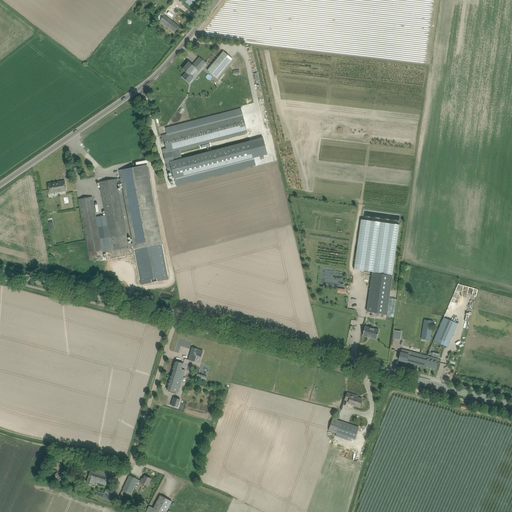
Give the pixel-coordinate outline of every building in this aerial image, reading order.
[(156,20),(164,26),(168,29),(169,27),(175,32),(179,27),(175,23),(161,13),(156,20)] [(224,51),(208,71),(217,78),(233,59),(224,51)] [(186,72),(182,77),(189,83),(194,78),(190,74),(195,68),(195,67),(197,65),(201,69),(206,63),(199,57),(194,63),(195,64),(194,66),(193,65),(189,62),(187,64),(183,69),(186,72)] [(267,155),(263,138),(182,159),(180,151),(207,144),(218,141),(248,133),(243,116),(166,136),(165,135),(161,136),(162,138),(164,138),(166,148),(162,149),(168,173),(173,172),(174,178),(267,155)] [(99,182),(105,215),(96,217),(92,197),(79,200),(78,200),(86,241),(87,243),(89,253),(89,257),(94,257),(101,255),(103,255),(103,253),(131,248),(131,249),(132,249),(134,249),(134,250),(135,250),(141,286),(169,281),(164,256),(147,165),(119,170),(120,179),(117,179),(99,182)] [(65,181),(48,184),(50,194),(67,191),(65,181)] [(373,272),(373,273),(367,311),(387,314),(400,225),(362,219),(354,269),(373,272)] [(444,317),(434,340),(443,344),(453,321),(444,317)] [(424,320),(421,339),(430,341),(433,321),(424,320)] [(379,330),(365,326),(363,335),(377,339),(379,330)] [(393,338),(400,339),(402,331),(394,330),(393,338)] [(199,349),(193,347),(189,360),(195,361),(197,355),(202,356),(204,350),(199,349)] [(415,349),(408,347),(407,351),(402,349),(400,355),(399,360),(407,362),(424,367),(427,356),(414,352),(415,349)] [(431,357),(427,356),(424,367),(436,370),(437,365),(438,361),(430,359),(431,357)] [(172,374),(183,377),(185,370),(182,369),(183,363),(175,361),(172,374)] [(183,377),(172,374),(167,389),(178,393),(183,377)] [(348,403),(360,407),(362,399),(355,397),(356,396),(347,393),(345,400),(349,401),(348,403)] [(173,397),(171,406),(178,408),(180,400),(173,397)] [(340,421),(333,418),(328,431),(336,433),(335,436),(346,440),(348,437),(355,439),(359,428),(340,421)] [(95,481),(101,484),(106,485),(111,473),(99,469),(98,471),(91,469),(87,483),(94,485),(95,482),(95,481)] [(63,479),(58,473),(51,478),(56,484),(63,479)] [(136,484),(140,486),(144,488),(145,485),(148,486),(151,479),(145,476),(143,479),(142,478),(141,481),(130,475),(123,490),(131,493),(136,484)] [(106,489),(104,496),(110,498),(112,491),(106,489)] [(166,511),(172,502),(160,495),(151,511),(166,511)]
